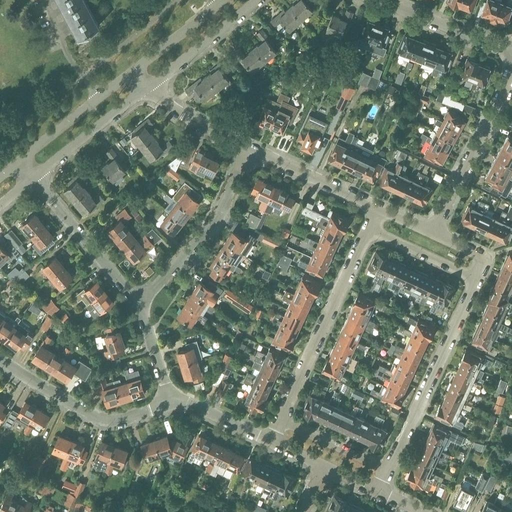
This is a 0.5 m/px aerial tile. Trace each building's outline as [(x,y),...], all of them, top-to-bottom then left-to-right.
[(86,1),(85,0),(59,0),(65,12),(86,1)] [(294,4),(290,7),(302,19),(313,10),(312,10),(317,6),(311,0),(310,0),(310,1),(308,0),(295,0),(293,2),(294,4)] [(461,0),(460,5),(464,7),(465,9),(468,10),(471,9),(473,10),(477,0),(461,0)] [(493,21),(500,3),(492,0),(487,0),(482,14),(488,17),(487,19),(493,21)] [(86,1),(65,12),(72,24),(92,13),(86,1)] [(500,3),(493,21),(498,23),(499,21),(507,24),(511,8),(500,3)] [(284,10),(274,19),(278,24),(281,21),(289,31),(302,19),(290,7),(285,11),(284,10)] [(99,26),(92,13),(72,24),(79,37),(90,33),(99,26)] [(332,15),(326,31),(341,36),(343,31),(346,32),(351,17),(345,15),(343,20),(339,18),(339,17),(334,15),(333,16),(332,15)] [(367,39),(371,41),(378,24),(373,22),(373,21),(368,19),(368,20),(366,19),(360,36),(357,44),(365,47),(367,39)] [(384,26),(378,24),(371,41),(372,41),(369,49),(384,55),(387,48),(383,46),(384,45),(390,29),(389,28),(389,27),(384,25),(384,26)] [(258,45),(254,48),(264,62),(276,52),(273,47),(275,45),(265,33),(260,37),(263,42),(259,45),(258,45)] [(399,52),(411,56),(414,48),(418,39),(406,35),(399,52)] [(428,48),(429,44),(418,39),(414,48),(411,56),(423,61),(428,48)] [(430,42),(429,44),(428,48),(423,61),(421,67),(433,71),(435,65),(441,48),(436,46),(436,45),(430,42)] [(238,49),(234,53),(247,69),(249,67),(252,71),(264,62),(254,48),(249,52),(250,53),(245,57),(238,49)] [(435,65),(433,71),(431,74),(437,76),(440,67),(447,70),(453,53),(452,53),(453,51),(446,48),(446,50),(442,48),(441,48),(435,65)] [(351,57),(360,69),(363,63),(356,54),(351,57)] [(470,89),(471,88),(474,80),(480,65),(480,63),(475,61),(474,59),(471,58),(469,59),(468,58),(464,68),(462,75),(467,77),(464,87),(470,89)] [(211,73),(206,77),(216,90),(230,80),(222,70),(224,68),(220,63),(210,71),(211,73)] [(484,66),(480,65),(474,80),(471,88),(475,89),(478,81),(485,84),(491,69),(490,69),(490,67),(486,66),(484,66)] [(313,79),(319,82),(326,68),(322,66),(320,72),(317,70),(313,79)] [(376,67),(372,75),(379,78),(383,70),(376,67)] [(405,73),(399,71),(395,82),(401,84),(405,73)] [(363,72),(358,83),(367,87),(372,76),(363,72)] [(257,90),(276,76),(274,73),(260,83),(260,82),(254,86),(257,90)] [(201,78),(189,87),(193,92),(194,92),(196,94),(195,95),(200,101),(204,98),(205,99),(216,90),(206,77),(202,80),(201,78)] [(380,81),(378,86),(385,89),(387,84),(380,81)] [(189,87),(185,91),(189,96),(193,92),(189,87)] [(442,102),(446,92),(440,90),(436,100),(442,102)] [(462,110),(464,104),(450,98),(452,94),(446,92),(442,102),(448,104),(462,110)] [(429,105),(431,98),(423,95),(419,93),(416,100),(429,105)] [(281,94),(277,103),(269,99),(266,107),(259,121),(261,122),(260,123),(264,125),(265,124),(271,126),(285,96),(281,94)] [(285,96),(271,126),(276,129),(276,130),(280,132),(281,131),(282,132),(287,122),(290,123),(298,108),(287,103),(290,97),(285,95),(285,96)] [(342,96),(336,107),(343,110),(348,99),(342,96)] [(464,104),(462,110),(474,114),(476,109),(464,104)] [(229,105),(222,111),(231,123),(239,117),(229,105)] [(413,106),(409,117),(415,120),(420,109),(413,106)] [(449,111),(443,122),(459,131),(461,126),(463,126),(465,123),(464,121),(465,120),(456,115),(455,113),(452,112),(451,112),(449,111)] [(301,132),(298,139),(304,142),(302,146),(303,147),(302,148),(306,150),(307,149),(312,151),(314,146),(317,147),(328,123),(309,114),(304,126),(310,129),(307,135),(301,132)] [(437,119),(435,123),(441,127),(437,133),(453,141),(454,140),(455,140),(457,137),(456,135),(459,131),(443,122),(437,119)] [(136,132),(132,136),(141,148),(155,137),(151,133),(147,128),(149,126),(145,121),(135,130),(136,132)] [(295,135),(299,127),(296,125),(293,130),(288,127),(286,131),(295,135)] [(333,150),(329,159),(330,160),(331,162),(334,163),(336,162),(341,165),(354,136),(353,136),(354,134),(349,132),(346,140),(339,137),(336,145),(334,145),(333,148),(333,150)] [(423,133),(420,137),(426,141),(431,143),(447,152),(450,147),(451,147),(453,144),(453,142),(453,141),(437,133),(433,139),(423,133)] [(354,136),(341,165),(345,167),(346,169),(349,170),(351,169),(352,170),(362,146),(355,143),(358,138),(354,136)] [(511,137),(508,136),(502,147),(511,151),(511,137)] [(155,137),(141,148),(151,160),(156,156),(157,159),(170,149),(166,144),(161,147),(158,142),(155,137)] [(124,146),(128,143),(124,138),(120,141),(124,146)] [(431,143),(425,154),(427,155),(428,157),(431,158),(432,158),(441,163),(442,162),(444,161),(445,158),(445,156),(447,152),(431,143)] [(195,148),(188,144),(182,159),(188,162),(195,148)] [(362,146),(352,170),(353,170),(353,172),(356,173),(358,173),(362,175),(372,153),(373,153),(374,151),(373,151),(362,146)] [(511,151),(502,147),(496,157),(511,166),(511,151)] [(104,167),(103,168),(113,181),(113,180),(117,185),(124,179),(121,175),(125,171),(121,165),(118,168),(116,166),(122,162),(111,148),(106,152),(113,160),(109,163),(108,162),(103,166),(104,167)] [(213,156),(205,153),(199,149),(190,167),(196,170),(196,171),(204,175),(206,171),(213,174),(219,163),(212,159),(213,156)] [(372,153),(362,175),(367,177),(368,179),(371,180),(373,179),(374,180),(378,172),(382,174),(385,167),(383,166),(386,159),(373,153),(372,153)] [(507,177),(511,179),(511,166),(496,157),(490,168),(507,177)] [(122,162),(116,166),(118,168),(121,165),(125,171),(128,168),(124,164),(122,162)] [(387,168),(380,183),(381,183),(380,185),(386,187),(386,186),(391,188),(402,165),(397,162),(393,171),(387,168)] [(402,165),(391,188),(395,190),(394,191),(402,195),(409,178),(402,175),(406,166),(402,165)] [(181,176),(171,168),(167,173),(177,181),(181,176)] [(511,179),(507,177),(490,168),(484,179),(493,183),(490,188),(506,197),(511,186),(511,179)] [(409,178),(402,195),(409,198),(409,197),(413,198),(424,175),(421,173),(418,172),(414,180),(409,178)] [(69,186),(64,190),(74,202),(88,191),(84,186),(83,187),(79,182),(82,180),(78,175),(67,184),(69,186)] [(424,175),(413,198),(418,200),(417,202),(423,204),(424,203),(425,204),(428,195),(430,196),(433,190),(431,189),(432,189),(424,185),(428,177),(426,176),(424,175)] [(260,211),(263,213),(275,187),(258,179),(251,193),(263,198),(260,203),(262,204),(260,209),(261,209),(260,211)] [(149,189),(154,185),(150,180),(145,184),(149,189)] [(172,198),(190,212),(191,212),(195,207),(199,202),(197,201),(202,195),(185,182),(184,182),(185,183),(173,197),(172,198)] [(263,213),(261,218),(264,220),(272,203),(289,210),(294,200),(286,197),(287,193),(275,187),(263,213)] [(88,191),(74,202),(85,214),(89,210),(91,212),(101,203),(97,198),(94,201),(90,196),(91,195),(88,191)] [(130,198),(137,207),(143,203),(136,194),(130,198)] [(166,210),(182,222),(183,222),(187,217),(190,212),(172,198),(167,194),(164,197),(170,202),(165,209),(166,210)] [(468,224),(474,227),(485,203),(480,201),(476,210),(469,206),(462,221),(463,222),(463,224),(468,226),(468,224)] [(303,208),(301,213),(314,218),(342,231),(342,232),(344,232),(346,228),(349,221),(338,216),(339,215),(334,212),(333,214),(332,213),(331,214),(330,213),(327,217),(311,210),(314,205),(308,202),(305,209),(303,208)] [(511,202),(507,214),(496,237),(500,239),(499,241),(505,244),(506,242),(507,242),(511,231),(511,202)] [(489,205),(485,203),(474,227),(479,229),(478,231),(484,234),(485,232),(492,217),(485,214),(489,205)] [(117,240),(128,231),(123,224),(131,217),(125,210),(116,217),(119,221),(108,230),(117,240)] [(166,210),(163,214),(167,217),(162,224),(174,233),(174,232),(175,232),(179,227),(178,227),(182,222),(166,210)] [(491,235),(496,237),(507,214),(502,212),(498,220),(492,217),(485,232),(484,234),(490,237),(491,235)] [(246,223),(256,228),(261,218),(250,213),(246,223)] [(29,219),(22,225),(31,236),(44,225),(35,214),(33,216),(33,215),(28,218),(29,219)] [(138,222),(143,218),(139,214),(134,218),(138,222)] [(314,218),(312,223),(316,225),(319,226),(316,233),(321,235),(322,235),(338,243),(341,236),(340,236),(342,232),(342,231),(314,218)] [(44,225),(31,236),(37,242),(35,244),(42,252),(53,244),(49,239),(53,236),(49,230),(49,229),(46,226),(45,226),(44,225)] [(285,227),(280,238),(286,241),(291,230),(285,227)] [(137,241),(126,251),(129,255),(129,256),(133,260),(134,261),(146,251),(147,252),(155,246),(154,244),(162,238),(152,228),(137,241)] [(5,236),(17,249),(22,245),(23,244),(11,230),(5,236)] [(128,231),(117,240),(126,251),(137,241),(128,231)] [(244,255),(245,256),(257,238),(250,233),(245,240),(233,232),(230,237),(229,237),(226,242),(226,243),(244,255)] [(262,241),(278,248),(281,242),(265,235),(262,241)] [(306,237),(304,240),(308,242),(332,253),(334,249),(335,249),(338,243),(322,235),(321,235),(318,242),(310,238),(306,237)] [(308,242),(306,247),(314,250),(311,257),(328,265),(331,258),(330,258),(332,253),(308,242)] [(219,254),(236,266),(244,255),(226,243),(223,248),(222,248),(219,253),(219,254)] [(0,263),(4,261),(3,259),(8,254),(0,245),(0,263)] [(27,251),(22,245),(17,249),(21,255),(27,251)] [(371,262),(369,267),(370,268),(369,269),(376,272),(373,280),(377,282),(388,259),(389,257),(388,257),(385,255),(377,252),(377,253),(375,253),(373,258),(374,259),(372,263),(371,262)] [(215,268),(210,275),(219,281),(224,273),(227,268),(233,271),(234,269),(239,273),(242,269),(236,266),(219,254),(215,259),(212,264),(211,265),(215,268)] [(280,260),(288,263),(290,264),(292,259),(282,254),(280,260)] [(300,260),(298,264),(322,275),(324,270),(325,271),(328,265),(311,257),(308,264),(300,260)] [(52,278),(64,268),(55,258),(44,268),(48,272),(46,273),(49,277),(51,276),(52,277),(52,278)] [(377,282),(374,289),(379,291),(382,284),(381,284),(385,276),(391,279),(392,279),(399,262),(393,259),(392,261),(388,259),(377,282)] [(289,266),(279,262),(276,267),(286,272),(289,266)] [(391,279),(388,286),(395,289),(394,290),(399,292),(409,269),(405,267),(406,265),(399,262),(392,279),(391,279)] [(502,271),(500,275),(511,280),(511,266),(504,263),(501,270),(502,271)] [(6,275),(12,281),(24,271),(22,268),(19,271),(16,266),(6,275)] [(52,278),(52,277),(47,281),(51,285),(56,281),(61,287),(72,277),(64,268),(52,278)] [(409,269),(399,292),(403,294),(404,291),(411,294),(421,273),(415,270),(414,271),(409,269)] [(19,285),(30,275),(25,270),(15,280),(19,285)] [(268,279),(271,272),(266,270),(263,276),(268,279)] [(294,272),(292,277),(300,281),(297,287),(314,295),(316,296),(319,289),(321,285),(318,283),(294,272)] [(421,273),(411,294),(418,297),(416,301),(420,303),(431,279),(427,277),(428,276),(421,273)] [(497,278),(494,285),(510,292),(511,288),(511,280),(500,275),(499,278),(497,278)] [(431,279),(420,303),(425,304),(428,296),(435,299),(443,283),(436,280),(436,281),(431,279)] [(200,282),(193,293),(206,302),(209,304),(211,305),(222,289),(209,281),(206,286),(200,282)] [(93,302),(105,292),(97,282),(86,291),(84,289),(74,296),(78,302),(82,299),(87,305),(86,306),(87,307),(93,302)] [(435,299),(430,311),(434,313),(437,306),(444,309),(447,304),(448,304),(450,299),(449,298),(451,294),(452,295),(455,289),(454,289),(454,287),(447,284),(443,282),(443,283),(435,299)] [(492,293),(490,297),(493,298),(511,306),(511,293),(510,293),(510,292),(494,285),(490,292),(492,293)] [(286,290),(284,294),(308,305),(310,301),(311,302),(314,295),(297,287),(294,294),(286,290)] [(225,296),(228,297),(233,300),(232,302),(248,313),(253,306),(229,290),(225,296)] [(93,302),(87,307),(90,312),(95,308),(98,311),(100,310),(101,312),(113,302),(105,292),(93,302)] [(209,304),(206,302),(193,293),(185,305),(198,313),(202,315),(206,308),(209,304)] [(245,298),(251,302),(254,297),(248,293),(245,298)] [(356,297),(353,305),(354,305),(370,312),(373,306),(374,306),(382,309),(384,305),(360,294),(358,293),(356,297)] [(32,296),(42,307),(47,312),(56,304),(51,299),(45,304),(42,300),(40,300),(35,294),(32,296)] [(284,294),(282,298),(290,303),(287,309),(304,317),(307,310),(306,310),(308,305),(284,294)] [(490,301),(486,308),(503,316),(506,309),(511,311),(511,306),(493,298),(491,301),(489,300),(488,300),(490,301)] [(34,302),(29,309),(33,312),(38,306),(34,302)] [(47,312),(51,315),(59,309),(56,304),(47,312)] [(191,324),(198,313),(185,305),(178,316),(191,324)] [(352,312),(350,316),(374,327),(376,323),(367,319),(370,312),(354,305),(351,311),(352,312)] [(484,316),(483,320),(506,331),(508,327),(499,323),(503,316),(486,308),(483,315),(484,316)] [(276,312),(274,316),(298,327),(300,323),(301,323),(304,317),(287,309),(284,316),(276,312)] [(7,315),(0,325),(0,337),(1,337),(6,340),(19,323),(22,319),(18,316),(15,320),(7,315)] [(272,315),(270,319),(273,320),(272,320),(280,324),(277,331),(294,339),(294,338),(297,332),(296,331),(298,327),(274,316),(272,315)] [(41,327),(47,331),(54,319),(48,316),(41,327)] [(346,320),(343,327),(360,334),(363,328),(371,332),(374,327),(350,316),(348,321),(346,320)] [(409,317),(407,321),(415,325),(412,331),(412,332),(428,339),(430,340),(433,333),(435,329),(433,328),(409,317)] [(100,327),(95,320),(84,330),(89,336),(100,327)] [(247,331),(246,332),(251,334),(256,322),(252,320),(249,327),(249,326),(247,331)] [(479,323),(476,330),(492,338),(496,340),(499,333),(504,335),(506,331),(483,320),(481,324),(479,323)] [(19,323),(6,340),(5,342),(11,347),(12,345),(17,348),(21,343),(26,346),(33,336),(33,335),(34,334),(19,323)] [(108,351),(104,352),(106,358),(124,352),(122,346),(124,346),(123,344),(124,344),(122,337),(121,338),(119,332),(117,332),(115,326),(107,329),(109,335),(106,336),(109,344),(106,344),(108,351)] [(400,326),(399,330),(402,332),(410,336),(407,343),(424,351),(427,344),(426,344),(428,339),(412,332),(412,331),(400,326)] [(342,334),(340,338),(367,351),(369,347),(357,341),(360,334),(343,327),(340,333),(342,334)] [(474,338),(472,342),(489,350),(488,353),(494,356),(498,349),(489,345),(492,338),(476,330),(473,338),(474,338)] [(266,334),(264,338),(287,349),(290,350),(292,346),(296,339),(294,338),(294,339),(277,331),(274,337),(266,334)] [(45,366),(53,352),(47,348),(53,339),(47,335),(33,359),(45,366)] [(336,342),(333,349),(354,359),(358,352),(365,356),(367,351),(340,338),(338,343),(336,342)] [(178,352),(182,365),(196,360),(202,359),(202,358),(203,358),(197,341),(185,344),(187,349),(178,352)] [(392,344),(390,348),(394,350),(418,361),(420,357),(421,357),(424,351),(407,343),(404,350),(392,344)] [(258,351),(256,355),(280,366),(282,362),(283,362),(286,356),(284,356),(285,354),(270,348),(267,355),(258,351)] [(330,360),(329,360),(345,367),(345,368),(353,372),(355,367),(354,367),(357,360),(354,359),(333,349),(330,355),(332,356),(330,360)] [(464,353),(460,361),(462,361),(478,369),(481,362),(490,366),(492,361),(469,350),(466,349),(464,353)] [(394,350),(392,355),(400,358),(397,365),(414,373),(417,366),(415,366),(418,361),(394,350)] [(53,352),(45,366),(45,368),(49,371),(51,370),(56,373),(65,359),(53,352)] [(225,372),(227,368),(229,363),(228,363),(231,356),(226,354),(219,370),(225,372)] [(255,360),(252,366),(259,370),(276,377),(279,370),(278,369),(280,366),(256,355),(253,360),(255,360)] [(65,359),(56,373),(68,380),(73,373),(85,380),(92,368),(79,360),(76,366),(65,359)] [(108,363),(110,369),(122,365),(120,359),(108,363)] [(202,359),(196,360),(182,365),(186,378),(193,376),(195,382),(203,379),(202,373),(200,373),(198,366),(204,365),(202,359)] [(324,366),(322,371),(324,372),(350,384),(352,380),(349,379),(350,378),(342,374),(345,368),(345,367),(329,360),(330,360),(328,359),(324,366)] [(460,369),(458,373),(482,384),(484,380),(481,378),(484,371),(478,369),(462,361),(459,368),(460,369)] [(380,365),(378,370),(407,383),(409,379),(411,379),(414,373),(397,365),(393,364),(390,370),(380,365)] [(248,372),(246,377),(269,388),(271,384),(273,385),(276,377),(259,370),(256,376),(248,372)] [(378,370),(376,374),(390,380),(390,381),(387,387),(404,395),(407,388),(405,388),(407,383),(378,370)] [(455,376),(452,383),(474,393),(477,387),(480,388),(482,384),(458,373),(456,377),(455,376)] [(246,377),(244,381),(253,385),(249,392),(266,399),(269,392),(268,391),(269,388),(246,377)] [(120,401),(116,386),(108,389),(105,378),(93,381),(97,395),(104,393),(108,405),(111,404),(112,405),(117,404),(117,402),(120,401)] [(128,382),(132,397),(135,396),(137,397),(141,396),(141,394),(145,393),(140,378),(128,382)] [(235,385),(223,379),(217,392),(224,395),(228,387),(233,389),(235,385)] [(116,386),(120,401),(132,397),(128,382),(116,386)] [(450,391),(448,395),(471,406),(473,401),(471,400),(474,393),(452,383),(448,390),(450,391)] [(496,390),(502,393),(505,387),(499,384),(496,390)] [(375,390),(373,395),(397,406),(399,406),(401,402),(404,395),(387,387),(383,385),(380,392),(376,390),(375,390)] [(304,406),(302,411),(303,412),(303,413),(310,416),(311,413),(315,415),(314,417),(315,417),(322,400),(326,392),(328,388),(324,386),(320,393),(313,390),(311,396),(309,395),(307,400),(308,401),(306,407),(304,406)] [(243,397),(241,402),(244,403),(243,406),(248,408),(248,407),(256,410),(256,409),(262,411),(267,400),(266,399),(249,392),(246,399),(243,397)] [(322,400),(315,417),(321,420),(322,418),(326,420),(337,397),(333,395),(329,403),(322,400)] [(442,405),(458,413),(461,406),(470,410),(471,406),(448,395),(446,399),(445,398),(442,405)] [(502,405),(506,397),(499,395),(496,403),(502,405)] [(337,397),(326,420),(330,422),(330,424),(336,427),(344,410),(337,407),(341,399),(337,397)] [(15,421),(26,427),(29,422),(37,409),(36,408),(36,406),(33,404),(30,405),(25,402),(15,421)] [(440,404),(437,412),(439,413),(438,417),(461,428),(463,424),(458,421),(461,414),(458,413),(442,405),(440,404)] [(502,406),(496,404),(494,411),(500,413),(502,406)] [(344,410),(336,427),(343,430),(343,428),(348,430),(359,407),(354,405),(351,413),(344,410)] [(359,407),(348,430),(352,433),(352,434),(358,437),(366,420),(359,417),(363,409),(359,407)] [(393,407),(390,413),(397,416),(400,410),(393,407)] [(48,415),(37,409),(29,422),(26,427),(23,432),(28,435),(34,425),(41,429),(41,428),(43,428),(45,425),(44,423),(48,415)] [(366,420),(358,437),(365,440),(365,439),(369,441),(370,441),(380,417),(376,415),(372,423),(366,420)] [(369,441),(368,443),(368,444),(372,445),(379,449),(385,437),(386,437),(389,432),(387,431),(388,430),(381,427),(385,419),(380,417),(370,441),(369,441)] [(4,430),(7,426),(11,428),(14,422),(8,418),(2,428),(4,430)] [(435,425),(429,436),(444,443),(446,439),(447,439),(452,439),(461,443),(465,436),(448,428),(447,430),(435,425)] [(190,443),(194,435),(187,432),(183,440),(190,443)] [(53,451),(65,456),(72,440),(70,440),(69,438),(66,436),(64,437),(59,435),(53,451)] [(156,440),(154,440),(160,456),(167,453),(181,460),(186,449),(176,444),(177,442),(174,440),(169,442),(167,436),(161,438),(159,437),(156,438),(156,440)] [(205,456),(211,441),(200,436),(193,450),(191,453),(190,453),(187,460),(192,462),(194,457),(202,460),(205,455),(205,456)] [(444,443),(429,436),(424,448),(448,458),(449,455),(450,454),(441,450),(444,443)] [(65,456),(60,468),(66,470),(70,458),(83,463),(87,452),(82,450),(84,445),(72,440),(65,456)] [(162,461),(160,456),(154,440),(142,444),(145,455),(142,457),(143,461),(138,472),(144,475),(148,466),(150,467),(151,465),(162,461)] [(92,466),(105,471),(109,462),(115,446),(113,445),(113,443),(110,442),(108,443),(102,441),(92,466)] [(211,441),(205,456),(216,461),(223,446),(211,441)] [(475,442),(472,447),(481,451),(484,444),(475,442)] [(109,462),(105,471),(111,474),(115,464),(121,466),(122,465),(126,466),(128,460),(124,459),(127,450),(115,446),(109,462)] [(220,463),(227,466),(234,452),(223,446),(216,461),(214,465),(210,473),(214,475),(216,475),(219,469),(218,468),(220,463)] [(511,450),(499,447),(496,456),(511,460),(511,450)] [(424,448),(419,459),(434,465),(437,459),(445,463),(448,458),(424,448)] [(234,452),(227,466),(235,469),(230,479),(231,479),(228,486),(233,488),(241,472),(239,471),(245,457),(234,452)] [(37,462),(32,472),(39,474),(46,459),(39,456),(37,462)] [(25,470),(32,472),(37,462),(30,459),(29,462),(20,458),(18,463),(27,467),(25,470)] [(246,486),(250,488),(261,464),(250,459),(243,475),(250,478),(246,486)] [(440,475),(431,471),(434,465),(419,459),(414,470),(437,480),(440,475)] [(8,474),(14,477),(20,466),(13,463),(8,474)] [(209,475),(210,473),(214,465),(209,463),(206,471),(208,472),(207,474),(209,475)] [(265,485),(272,470),(261,464),(250,488),(254,490),(258,482),(265,485)] [(272,498),(283,475),(272,470),(265,485),(262,491),(269,494),(268,496),(272,498)] [(437,480),(414,470),(412,473),(409,471),(406,479),(430,490),(433,483),(436,484),(437,480)] [(475,492),(477,489),(482,492),(490,476),(482,472),(476,485),(464,480),(462,485),(461,485),(454,498),(456,498),(453,504),(462,508),(463,507),(467,509),(475,492)] [(288,477),(283,475),(272,498),(276,500),(280,491),(289,496),(297,479),(290,475),(289,477),(288,477)] [(491,476),(485,488),(491,491),(497,477),(491,476)] [(62,487),(73,492),(76,485),(65,481),(62,487)] [(80,497),(85,483),(79,481),(73,495),(80,497)] [(45,494),(50,484),(43,482),(38,491),(45,494)] [(443,489),(440,496),(446,499),(451,488),(442,484),(440,487),(443,489)] [(497,511),(500,507),(502,501),(505,495),(500,492),(494,504),(487,500),(481,511),(497,511)] [(13,511),(18,502),(11,499),(13,495),(8,493),(0,510),(0,511),(13,511)] [(64,504),(74,508),(79,498),(69,493),(64,504)] [(21,495),(18,502),(13,511),(27,511),(31,504),(21,495)] [(341,511),(345,503),(346,501),(335,496),(327,511),(341,511)] [(79,498),(74,508),(75,509),(74,510),(77,511),(81,511),(84,508),(90,511),(93,504),(93,503),(87,501),(80,497),(79,498)] [(117,511),(139,511),(135,510),(127,506),(128,503),(124,501),(123,501),(118,511),(117,511)] [(509,504),(502,501),(500,507),(497,511),(511,511),(511,505),(511,506),(509,504)] [(341,511),(354,511),(356,508),(345,503),(341,511)]
